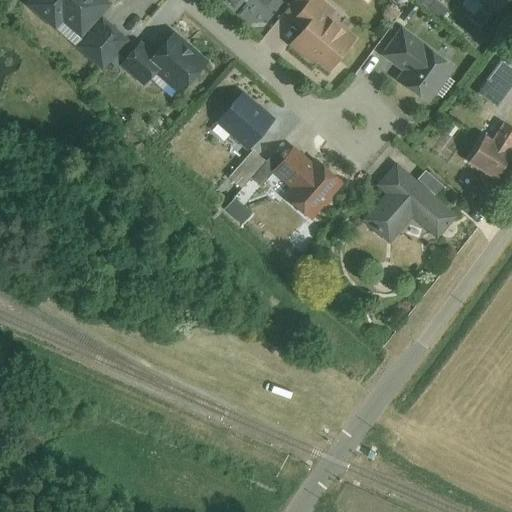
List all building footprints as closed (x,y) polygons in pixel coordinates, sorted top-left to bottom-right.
[(108,9),(98,0),(39,0),(29,11),(50,30),(62,17),(83,36),(108,9)] [(444,0),(420,0),(418,3),(437,18),(448,3),(444,0)] [(511,0),(471,0),(498,20),(511,0)] [(309,30),(295,50),(336,80),(355,52),(324,29),(335,14),(318,2),(302,25),(309,30)] [(83,57),(102,74),(126,45),(107,29),(83,57)] [(442,69),(402,39),(386,61),(408,78),(401,87),(419,100),(442,69)] [(149,90),(158,77),(188,97),(207,69),(170,44),(162,55),(146,44),(126,73),(149,90)] [(511,84),(492,68),(471,92),(489,108),(511,84)] [(239,98),(217,128),(253,155),(275,125),(239,98)] [(484,142),(468,164),(497,184),(511,163),(503,157),(511,144),(511,132),(503,126),(490,146),(484,142)] [(248,193),(269,165),(255,155),(234,182),(248,193)] [(286,210),(310,228),(343,183),(320,166),(313,174),(290,157),(275,177),(297,194),(286,210)] [(453,219),(402,179),(386,198),(392,203),(371,230),(391,246),(412,220),(437,239),(453,219)] [(324,266),(307,271),(310,282),(327,278),(324,266)]
